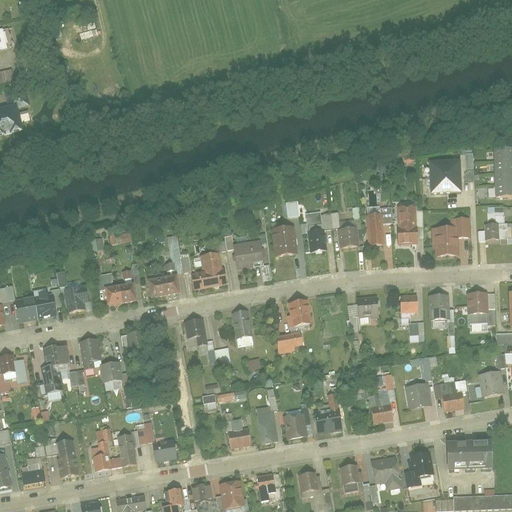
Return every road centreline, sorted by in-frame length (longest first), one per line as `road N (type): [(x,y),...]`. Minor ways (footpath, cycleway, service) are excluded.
road 1 (residential): [(511,417),(0,506)]
road 2 (residential): [(511,274),(351,281),(0,344)]
